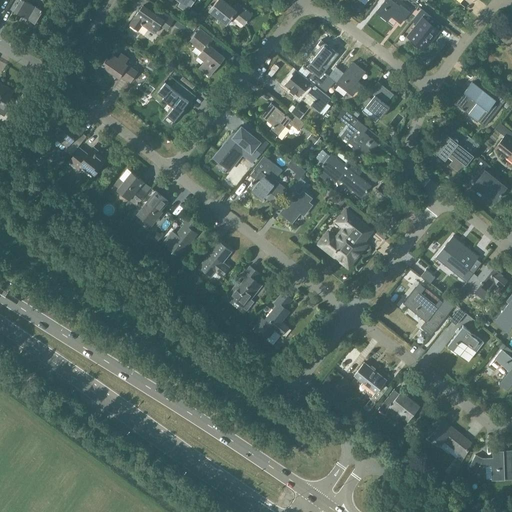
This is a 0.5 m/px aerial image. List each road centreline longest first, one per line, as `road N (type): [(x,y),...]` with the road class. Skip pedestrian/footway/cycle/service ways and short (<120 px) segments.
road 1 (tertiary): [(291,397),(8,170),(6,143),(54,75)]
road 2 (trunk): [(326,504),(0,294)]
road 3 (trunk): [(0,323),(263,511)]
road 4 (residential): [(175,174),(351,315)]
road 5 (residential): [(308,0),(175,174)]
road 6 (residential): [(351,315),(487,425),(511,417)]
road 7 (residential): [(351,315),(445,196)]
road 8 (residential): [(429,90),(314,0)]
road 9 (residential): [(175,174),(70,88)]
road 10 (residential): [(445,196),(407,162),(404,147),(429,90)]
